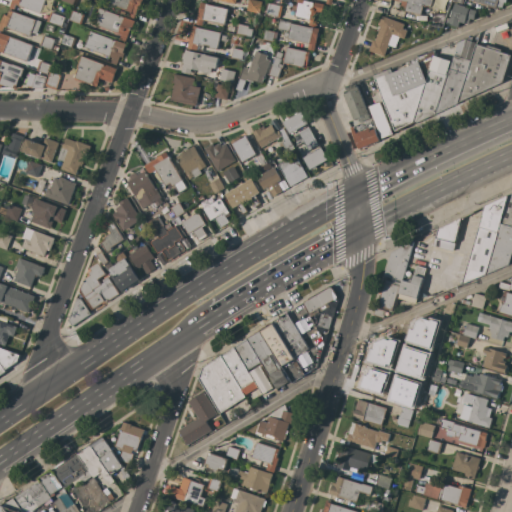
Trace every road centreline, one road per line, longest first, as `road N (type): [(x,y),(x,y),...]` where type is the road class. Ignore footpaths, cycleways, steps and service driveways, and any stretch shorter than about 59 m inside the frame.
road 1 (primary): [(359,197),(0,421)]
road 2 (residential): [(170,0),(42,351),(56,382)]
road 3 (residential): [(329,85),(195,127),(129,112),(0,109)]
road 4 (residential): [(360,211),(359,290),(291,511)]
road 5 (primary): [(0,461),(194,327)]
road 6 (primary): [(194,327),(362,226)]
road 7 (residential): [(162,349),(179,375),(134,511)]
road 8 (primary): [(511,122),(359,197)]
road 9 (primary): [(362,226),(511,158)]
road 10 (residential): [(329,85),(325,101),(356,176),(360,211)]
